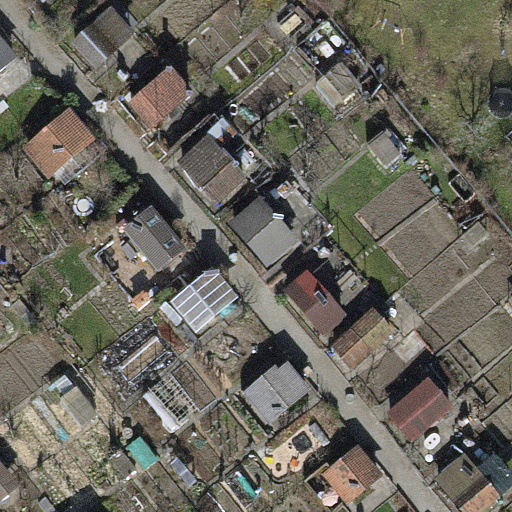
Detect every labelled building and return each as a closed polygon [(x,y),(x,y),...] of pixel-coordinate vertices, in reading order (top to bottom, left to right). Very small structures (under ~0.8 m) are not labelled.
[(110,9),(83,34),(108,62),(136,36),(110,9)] [(0,35),(0,84),(25,63),(0,35)] [(173,69),(131,107),(158,137),(200,99),(173,69)] [(71,113),(29,150),(56,180),(98,143),(71,113)] [(208,144),(179,170),(217,211),(246,185),(208,144)] [(257,205),(229,231),(266,272),(295,246),(257,205)] [(153,211),(127,231),(162,275),(188,255),(153,211)] [(218,273),(172,309),(196,339),(242,303),(218,273)] [(309,276),(285,295),(321,339),(345,319),(309,276)] [(377,309),(330,345),(354,375),(400,339),(377,309)] [(292,364),(246,401),(270,431),(316,394),(292,364)] [(432,382),(392,414),(415,442),(455,411),(432,382)] [(367,449),(327,480),(350,509),(390,478),(367,449)] [(0,459),(0,508),(24,490),(0,459)] [(463,462),(435,488),(457,511),(488,511),(500,501),(463,462)]
